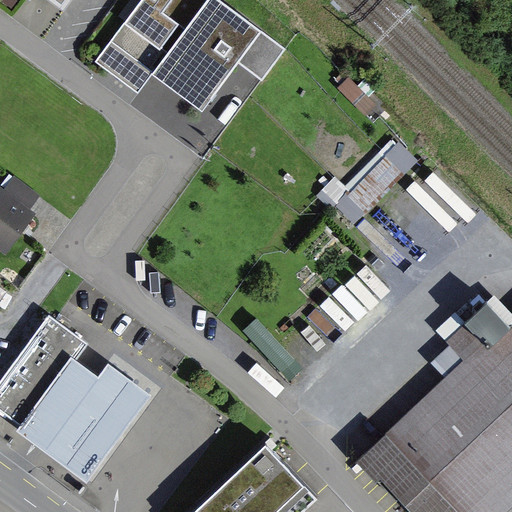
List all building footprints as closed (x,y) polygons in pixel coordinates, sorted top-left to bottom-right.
[(76,0),(56,0),(69,9),(76,0)] [(188,0),(150,0),(106,60),(147,90),(160,72),(148,63),(165,41),(173,47),(191,22),(179,13),(188,0)] [(292,45),(231,0),(224,0),(170,75),(217,109),(250,64),(268,77),(292,45)] [(356,223),(421,157),(400,136),(350,187),(339,175),(323,190),(356,223)] [(47,197),(23,178),(13,190),(37,209),(47,197)] [(13,190),(6,185),(0,193),(0,243),(14,253),(44,214),(37,209),(13,190)] [(511,305),(505,299),(481,322),(472,313),(452,332),(478,360),(376,456),(429,511),(507,511),(511,508),(511,305)] [(95,346),(62,321),(0,404),(33,429),(85,358),(95,346)] [(97,481),(160,396),(120,366),(111,377),(85,358),(33,429),(31,432),(97,481)] [(308,511),(327,494),(277,441),(200,511),(308,511)]
